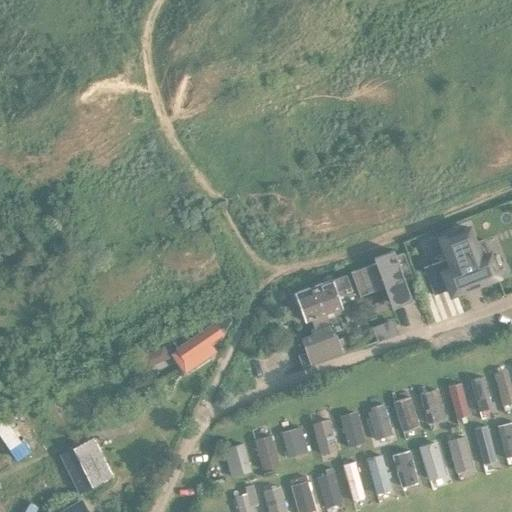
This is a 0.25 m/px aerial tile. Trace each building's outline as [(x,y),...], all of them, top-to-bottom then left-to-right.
[(446,258),(421,267),(432,294),(447,288),(449,294),(463,288),(463,289),(465,289),(465,288),(476,284),(476,285),(477,284),(477,283),(494,276),(496,276),(482,239),(472,242),(467,227),(438,238),(446,258)] [(353,270),(349,272),(358,295),(382,286),(390,307),(410,300),(402,279),(410,276),(402,252),(394,255),(392,249),(372,257),(373,262),(353,269),(353,270)] [(322,282),(292,292),(303,321),(340,307),(342,314),(357,309),(344,273),(331,278),(330,273),(320,277),(322,282)] [(183,360),(224,333),(215,319),(174,346),(183,360)] [(301,366),(309,364),(347,349),(335,320),(309,330),(311,334),(300,338),(305,351),(297,354),(301,366)] [(375,341),(396,333),(392,323),(371,331),(375,341)] [(160,343),(146,355),(154,364),(168,352),(160,343)] [(501,404),(511,400),(511,387),(506,366),(491,370),(501,404)] [(479,409),(492,405),(482,374),(469,378),(479,409)] [(463,380),(449,382),(453,416),(467,414),(463,380)] [(426,421),(444,417),(437,387),(419,391),(426,421)] [(78,422),(94,418),(87,389),(70,393),(78,422)] [(393,399),(401,428),(418,424),(410,395),(393,399)] [(366,407),(374,438),(392,433),(383,402),(366,407)] [(346,444),(364,441),(357,408),(339,412),(346,444)] [(0,431),(9,450),(35,437),(22,412),(0,423),(0,431)] [(328,416),(312,420),(320,449),(337,444),(328,416)] [(502,454),(511,452),(511,419),(498,421),(502,454)] [(301,424),(279,429),(286,455),(308,449),(301,424)] [(273,433),(255,436),(259,466),(276,464),(273,433)] [(455,469),(472,465),(465,433),(447,437),(455,469)] [(418,444),(428,479),(448,473),(437,438),(418,444)] [(223,446),(233,475),(251,469),(241,440),(223,446)] [(398,484),(416,481),(411,449),(393,451),(398,484)] [(375,491),(391,488),(382,452),(366,455),(375,491)] [(49,490),(56,486),(61,495),(75,487),(57,456),(43,464),(48,472),(41,476),(49,490)] [(342,462),(353,499),(365,496),(354,459),(342,462)] [(318,470),(322,504),(340,502),(336,468),(318,470)] [(297,511),(300,511),(315,508),(307,479),(290,483),(297,511)] [(268,511),(287,511),(280,483),(262,488),(268,511)] [(254,511),(253,503),(256,503),(254,487),(235,490),(238,511),(254,511)] [(9,511),(33,511),(22,490),(3,500),(9,511)] [(60,511),(86,511),(80,501),(60,511)]
